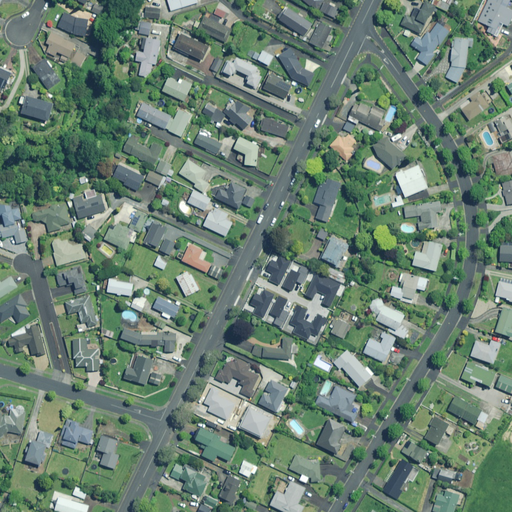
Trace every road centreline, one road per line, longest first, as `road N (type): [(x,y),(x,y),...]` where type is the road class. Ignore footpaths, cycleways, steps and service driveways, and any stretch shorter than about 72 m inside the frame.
road 1 (residential): [(336,511),(458,311),(473,246),(471,204),(449,144),(383,51),(358,32)]
road 2 (residential): [(358,32),(169,423)]
road 3 (unknown): [(311,128),(158,55)]
road 4 (residential): [(65,389),(35,268),(22,262)]
road 5 (unknown): [(343,62),(239,15),(224,0)]
